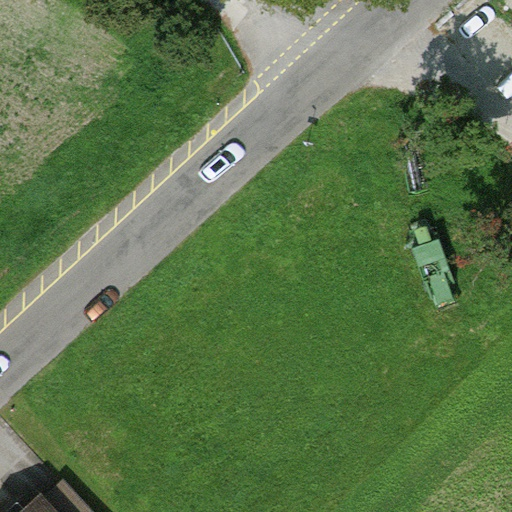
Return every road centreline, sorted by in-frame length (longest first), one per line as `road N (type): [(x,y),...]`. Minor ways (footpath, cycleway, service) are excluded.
road 1 (unclassified): [(0,367),(400,0)]
road 2 (track): [(417,0),(511,91)]
